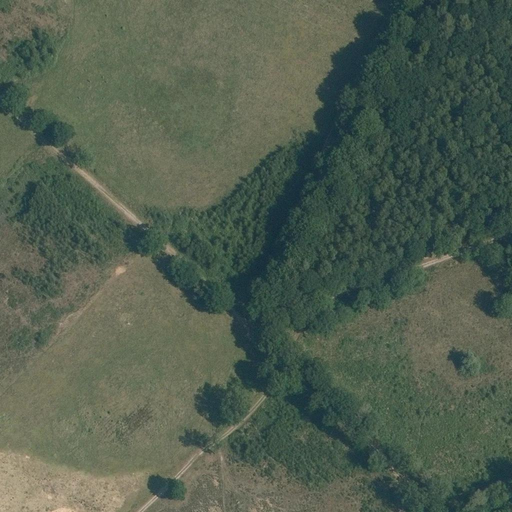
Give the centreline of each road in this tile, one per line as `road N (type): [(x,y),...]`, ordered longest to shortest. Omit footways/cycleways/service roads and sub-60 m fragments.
road 1 (track): [(395,0),(241,320)]
road 2 (track): [(0,97),(248,327)]
road 3 (track): [(248,327),(511,234)]
road 4 (track): [(289,365),(139,511)]
road 5 (track): [(289,365),(395,469)]
